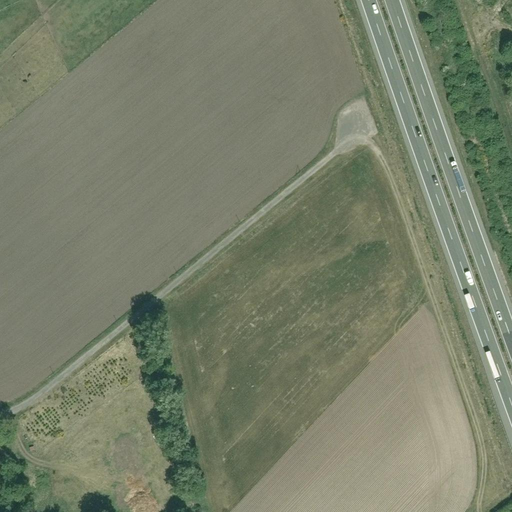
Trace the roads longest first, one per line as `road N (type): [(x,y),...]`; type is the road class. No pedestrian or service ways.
road 1 (unclassified): [(0,417),(36,399),(366,131)]
road 2 (motorway): [(369,0),(511,407)]
road 3 (motorway): [(511,340),(393,0)]
